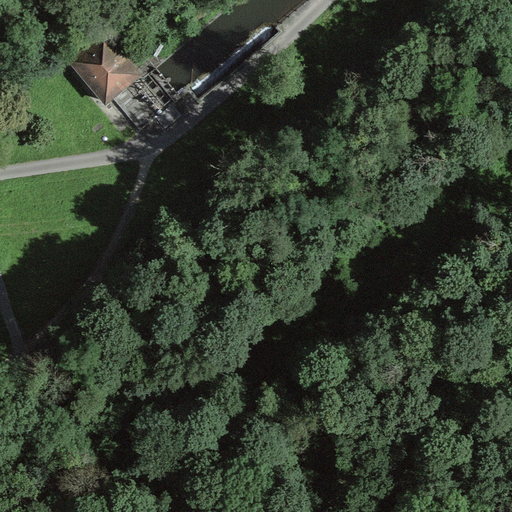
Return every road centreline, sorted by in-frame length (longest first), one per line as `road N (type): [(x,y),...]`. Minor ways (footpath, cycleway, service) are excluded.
road 1 (track): [(0,374),(104,263),(151,143)]
road 2 (track): [(93,511),(0,284)]
road 3 (track): [(151,143),(207,107),(332,0)]
road 4 (track): [(0,177),(103,161),(151,143)]
